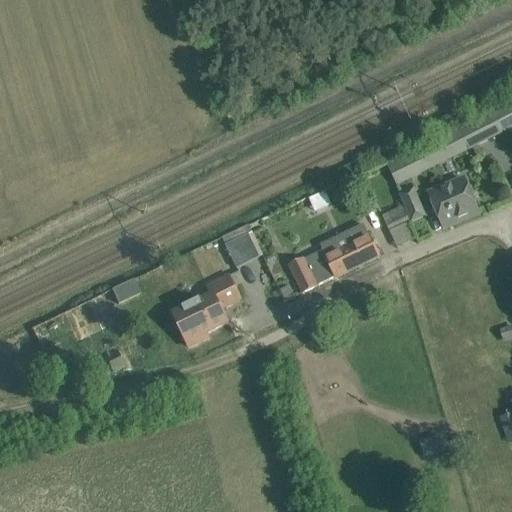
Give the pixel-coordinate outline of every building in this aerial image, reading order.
[(511,103),(387,166),(397,187),(511,128),(511,103)] [(452,186),(430,196),(437,212),(444,230),(445,231),(480,216),(480,214),(472,197),(469,190),(465,181),(452,186)] [(412,190),(401,195),(413,222),(424,217),(412,190)] [(403,208),(383,217),(390,232),(409,223),(410,223),(403,208)] [(304,260),(290,267),(294,276),(302,294),(304,294),(379,258),(370,240),(364,226),(341,236),(321,246),(324,251),(304,261),(304,260)] [(248,235),(225,247),(236,270),(260,258),(248,235)] [(212,296),(173,315),(190,348),(210,339),(207,333),(227,324),(222,313),(221,311),(229,307),(227,303),(238,298),(229,280),(228,277),(208,287),(212,296)] [(289,287),(280,291),(284,300),(294,296),(289,287)] [(121,356),(108,362),(114,374),(126,368),(121,356)] [(511,413),(499,418),(508,445),(511,443),(511,413)]
